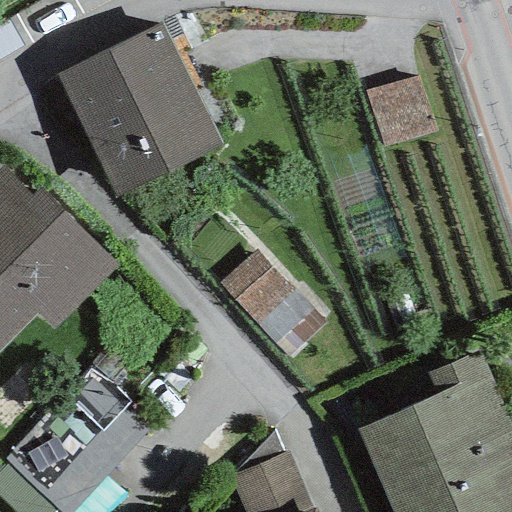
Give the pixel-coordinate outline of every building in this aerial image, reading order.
[(161,23),(54,74),(114,198),(221,146),(161,23)] [(418,75),(365,92),(382,148),(435,131),(418,75)] [(31,195),(1,166),(0,166),(0,350),(37,313),(55,331),(118,266),(38,188),(31,195)] [(326,320),(253,248),(216,285),(289,357),(326,320)] [(437,395),(356,431),(392,511),(511,511),(511,432),(477,352),(428,374),(437,395)] [(105,511),(137,486),(109,452),(140,427),(97,375),(22,437),(83,511),(105,511)] [(229,477),(243,511),(304,511),(312,509),(288,453),(229,477)]
